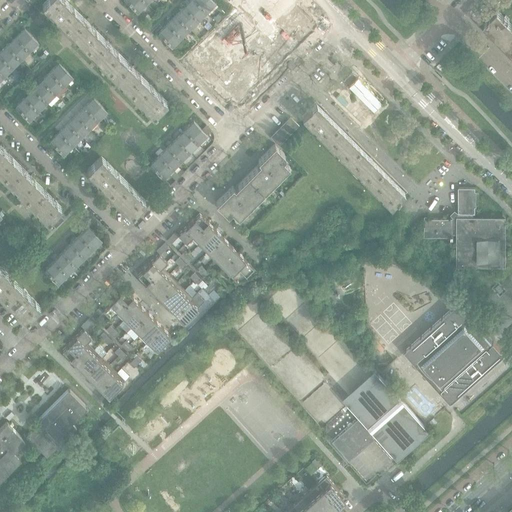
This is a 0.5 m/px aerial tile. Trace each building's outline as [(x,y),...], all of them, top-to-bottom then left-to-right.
[(65,27),(79,13),(65,0),(46,0),(42,5),(65,27)] [(146,2),(143,0),(126,0),(137,11),(146,2)] [(206,11),(194,0),(190,0),(184,7),(197,20),(206,11)] [(215,3),(212,0),(194,0),(206,11),(215,3)] [(247,0),(230,0),(239,9),(255,24),(228,50),(235,58),(287,6),(281,0),(270,0),(259,12),(247,0)] [(247,0),(259,12),(270,0),(247,0)] [(208,40),(190,58),(237,104),(252,89),(249,86),(311,23),(291,2),(291,3),(287,6),(235,58),(228,50),(255,24),(239,9),(208,40)] [(197,20),(184,7),(176,15),(189,28),(197,20)] [(511,49),(511,24),(510,23),(497,10),(484,23),(511,50),(511,49)] [(87,49),(101,35),(79,13),(65,27),(87,49)] [(189,28),(176,15),(167,24),(180,37),(189,28)] [(212,26),(207,21),(203,25),(208,30),(212,26)] [(180,37),(167,24),(158,32),(172,46),(180,37)] [(38,41),(24,28),(15,37),(29,50),(38,41)] [(109,71),(123,57),(101,35),(87,49),(109,71)] [(29,50),(15,37),(7,45),(20,59),(29,50)] [(20,59),(7,45),(0,52),(0,55),(12,67),(20,59)] [(12,67),(0,55),(0,72),(3,76),(12,67)] [(130,93),(144,79),(123,57),(109,71),(130,93)] [(72,76),(59,63),(57,64),(50,71),(64,84),(72,76)] [(64,84),(50,71),(41,80),(55,93),(64,84)] [(153,116),(167,102),(144,79),(130,93),(153,116)] [(55,93),(41,80),(33,88),(47,102),(55,93)] [(47,102),(33,88),(24,97),(38,110),(47,102)] [(38,110),(24,97),(16,106),(29,119),(38,110)] [(107,111),(93,97),(84,106),(98,119),(107,111)] [(313,128),(327,114),(315,102),(308,109),(301,116),(313,128)] [(98,119),(84,106),(75,115),(89,128),(98,119)] [(347,134),(328,115),(327,114),(313,128),(334,149),(349,136),(347,134)] [(89,128),(75,115),(67,123),(81,136),(89,128)] [(299,125),(290,116),(285,121),(288,124),(294,129),(299,125)] [(207,134),(193,121),(192,122),(184,130),(198,143),(207,134)] [(294,129),(288,124),(285,121),(280,126),(289,135),(294,129)] [(81,136),(67,123),(59,131),(72,145),(81,136)] [(289,135),(280,126),(275,131),(284,140),(289,135)] [(198,143),(184,130),(176,138),(189,152),(198,143)] [(72,145),(59,131),(50,140),(63,154),(72,145)] [(284,140),(275,131),(270,136),(279,144),(284,140)] [(371,158),(350,137),(349,136),(334,149),(357,172),(371,158)] [(189,152),(176,138),(167,147),(181,160),(189,152)] [(280,157),(284,153),(274,143),(258,160),(260,162),(247,175),(253,180),(264,191),(274,180),(289,166),(280,157)] [(0,173),(3,177),(17,162),(0,145),(0,173)] [(181,160),(167,147),(159,155),(172,169),(181,160)] [(172,169),(159,155),(150,164),(164,177),(172,169)] [(123,178),(101,156),(87,170),(109,192),(121,180),(123,178)] [(394,182),(391,178),(371,158),(357,172),(390,205),(396,199),(397,200),(398,199),(398,198),(405,191),(395,181),(394,182)] [(25,199),(39,184),(17,162),(3,177),(25,199)] [(264,191),(253,180),(247,175),(234,188),(232,186),(216,202),(225,212),(229,208),(238,217),(264,191)] [(146,200),(132,187),(123,178),(121,180),(109,192),(132,215),(146,200)] [(62,207),(39,184),(25,199),(47,221),(49,220),(57,212),(62,207)] [(505,266),(506,218),(473,218),(473,213),(475,213),(475,187),(458,187),(458,213),(453,218),(427,218),(427,216),(424,216),(424,218),(424,230),(425,230),(425,232),(428,232),(428,235),(451,235),(454,236),(453,235),(458,235),(458,265),(505,266)] [(55,226),(63,218),(59,214),(57,212),(49,220),(55,226)] [(191,237),(207,221),(199,212),(178,234),(186,242),(191,237)] [(198,244),(214,228),(207,221),(191,237),(198,244)] [(101,239),(88,226),(79,235),(92,248),(101,239)] [(206,252),(222,235),(214,228),(198,244),(206,252)] [(171,243),(177,236),(173,232),(167,239),(171,243)] [(92,248),(79,235),(70,243),(84,257),(92,248)] [(213,259),(230,243),(222,235),(206,252),(213,259)] [(162,252),(168,246),(164,242),(158,248),(162,252)] [(84,257),(70,243),(62,251),(76,265),(84,257)] [(221,267),(237,251),(230,243),(213,259),(221,267)] [(185,258),(189,253),(185,249),(181,254),(185,258)] [(76,265),(62,251),(53,260),(67,274),(76,265)] [(229,275),(246,259),(237,251),(221,267),(229,275)] [(146,282),(162,266),(167,261),(159,253),(137,274),(146,282)] [(189,262),(193,257),(189,253),(185,258),(189,262)] [(178,264),(183,260),(179,256),(174,260),(178,264)] [(67,274),(53,260),(45,269),(58,282),(67,274)] [(182,268),(187,264),(183,260),(178,264),(182,268)] [(200,273),(205,268),(201,264),(196,269),(200,273)] [(18,283),(0,265),(0,293),(4,298),(18,283)] [(152,289),(169,273),(162,266),(146,282),(152,289)] [(204,277),(209,272),(205,268),(200,273),(204,277)] [(193,280),(198,275),(194,271),(190,276),(193,280)] [(160,297),(177,281),(169,273),(152,289),(160,297)] [(197,284),(202,279),(198,275),(193,280),(197,284)] [(214,287),(220,281),(215,277),(210,282),(214,287)] [(168,305),(184,288),(177,281),(160,297),(168,305)] [(209,292),(214,287),(210,282),(205,288),(209,292)] [(26,320),(40,306),(18,283),(4,298),(13,307),(16,310),(26,320)] [(111,317),(116,312),(132,296),(124,288),(102,309),(111,317)] [(175,312),(192,296),(184,288),(168,305),(175,312)] [(123,319),(139,303),(132,296),(116,312),(123,319)] [(184,321),(200,304),(192,296),(175,312),(184,321)] [(130,327),(147,310),(139,303),(123,319),(130,327)] [(504,354),(493,342),(481,329),(483,327),(485,325),(486,324),(487,321),(487,318),(486,316),(485,314),(483,312),(481,311),(478,311),(476,312),(473,313),(472,315),(471,318),(468,315),(469,315),(458,303),(404,350),(423,371),(422,373),(423,374),(424,376),(425,376),(427,376),(450,402),(504,354)] [(95,319),(102,312),(98,307),(91,314),(95,319)] [(138,335),(154,318),(147,310),(130,327),(138,335)] [(86,328),(93,321),(89,317),(82,324),(86,328)] [(145,342),(162,326),(154,318),(138,335),(145,342)] [(110,333),(114,328),(110,324),(106,329),(110,333)] [(154,351),(170,334),(162,326),(145,342),(154,351)] [(70,358),(87,341),(92,336),(83,328),(62,349),(70,358)] [(114,337),(118,332),(114,328),(110,333),(114,337)] [(103,340),(107,335),(103,331),(99,336),(103,340)] [(107,344),(111,339),(107,335),(103,340),(107,344)] [(125,348),(129,344),(125,340),(121,344),(125,348)] [(77,364),(94,348),(87,341),(70,358),(77,364)] [(129,352),(133,348),(129,344),(125,348),(129,352)] [(118,355),(123,350),(119,346),(114,351),(118,355)] [(85,372),(101,356),(94,348),(77,364),(85,372)] [(122,359),(126,354),(123,350),(118,355),(122,359)] [(141,359),(137,355),(133,359),(138,363),(141,359)] [(92,380),(109,363),(101,356),(85,372),(92,380)] [(138,363),(133,359),(129,363),(134,367),(138,363)] [(100,387),(116,371),(109,363),(92,380),(100,387)] [(108,396),(125,379),(116,371),(100,387),(108,396)] [(423,425),(378,374),(377,375),(346,403),(358,417),(331,441),(348,460),(373,438),(371,435),(373,433),(391,454),(391,453),(423,425)] [(76,427),(71,422),(87,406),(69,388),(38,419),(40,421),(26,435),(28,437),(33,442),(47,457),(76,427)] [(33,442),(28,437),(25,440),(24,439),(24,438),(7,421),(0,427),(0,477),(20,458),(19,456),(33,442)] [(321,465),(314,457),(311,460),(318,467),(321,465)] [(339,489),(328,477),(325,474),(317,481),(335,501),(344,494),(339,489)] [(335,501),(317,481),(309,488),(327,509),(335,501)] [(323,511),(327,509),(309,488),(301,496),(315,511),(323,511)] [(315,511),(301,496),(293,503),(301,511),(315,511)] [(301,511),(293,503),(285,510),(286,511),(301,511)]
